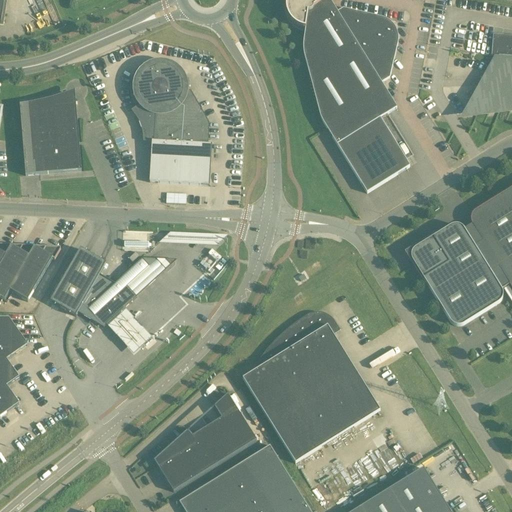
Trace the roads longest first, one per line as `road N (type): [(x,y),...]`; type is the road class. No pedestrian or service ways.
road 1 (unclassified): [(358,238),(511,489)]
road 2 (tertiary): [(103,437),(205,346),(243,293),(265,236)]
road 3 (tertiary): [(270,210),(274,179),(261,89),(220,12)]
road 4 (secondary): [(0,70),(76,53),(186,2)]
road 5 (unclassified): [(189,218),(0,208)]
road 6 (unclassified): [(511,145),(358,238)]
road 7 (tertiary): [(9,511),(103,437)]
